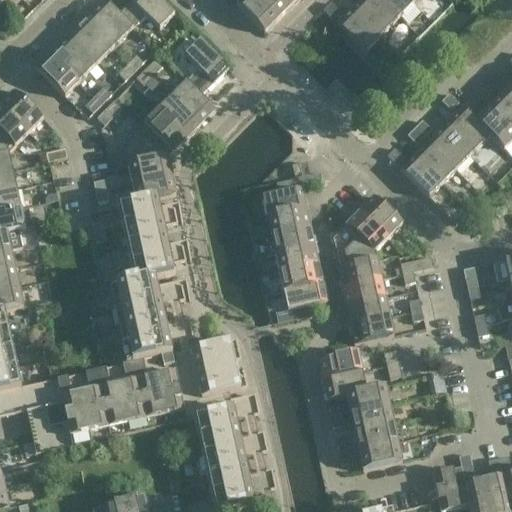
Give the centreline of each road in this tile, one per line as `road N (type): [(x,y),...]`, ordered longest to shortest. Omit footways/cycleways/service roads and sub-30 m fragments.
road 1 (residential): [(491,449),(450,457),(424,476),(335,495),(308,367),(338,319),(317,213),(368,161)]
road 2 (residential): [(368,161),(201,0)]
road 3 (residential): [(368,161),(453,74),(476,74),(511,42)]
road 4 (residential): [(511,243),(449,252),(368,161)]
road 5 (residential): [(12,68),(72,124),(89,208)]
